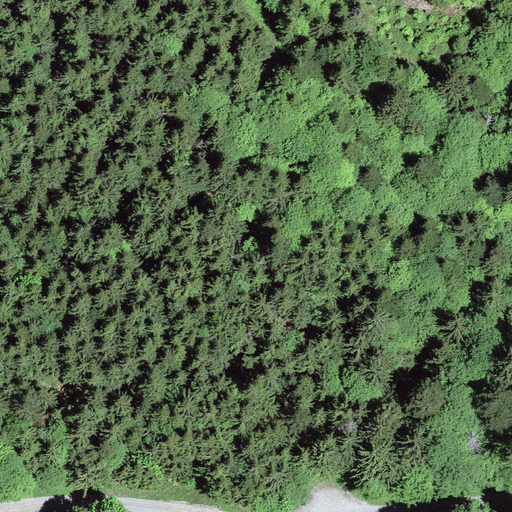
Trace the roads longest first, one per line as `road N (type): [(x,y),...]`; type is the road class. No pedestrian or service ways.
road 1 (track): [(148,511),(91,504),(0,508)]
road 2 (track): [(511,490),(393,511)]
